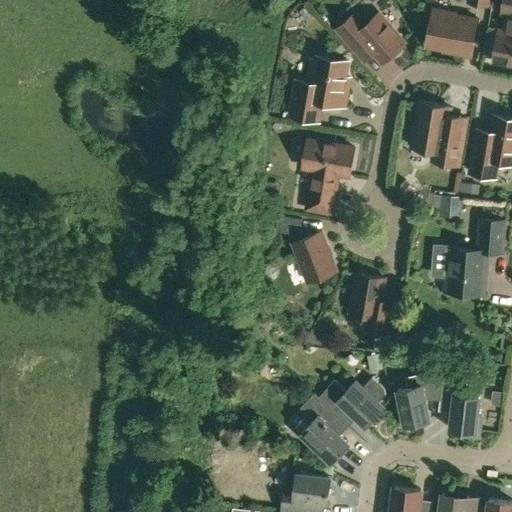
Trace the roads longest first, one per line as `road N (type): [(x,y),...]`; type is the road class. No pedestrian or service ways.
road 1 (residential): [(376,193),(387,77),(406,59),(511,83)]
road 2 (residential): [(367,511),(373,464),(393,453),(507,466)]
